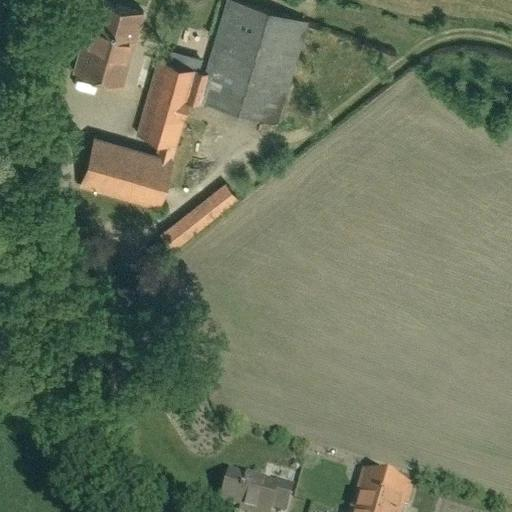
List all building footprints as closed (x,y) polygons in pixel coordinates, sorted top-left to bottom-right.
[(121,85),(143,12),(101,0),(93,0),(73,71),(121,85)] [(276,124),(306,21),(235,0),(228,0),(207,74),(158,60),(137,133),(160,140),(156,154),(94,136),(80,185),(157,208),(189,100),(202,104),(202,103),(276,124)] [(238,199),(224,182),(159,233),(172,250),(238,199)] [(281,511),(283,511),(291,487),(275,483),(275,485),(228,472),(220,503),(247,511),(246,511),(268,511),(270,509),(281,511)] [(399,511),(402,506),(408,507),(413,489),(407,488),(407,486),(363,473),(353,508),(352,508),(350,511),(399,511)]
